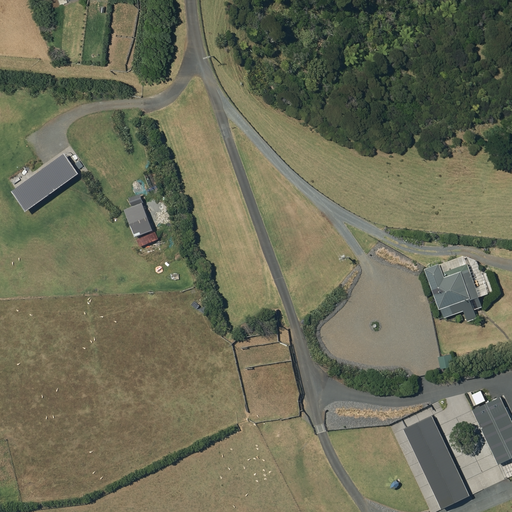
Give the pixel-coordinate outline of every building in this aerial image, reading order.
[(28,211),(80,174),(65,154),(59,158),(13,191),(28,211)] [(140,193),(128,198),(132,208),(144,203),(140,193)] [(148,216),(129,224),(139,248),(158,240),(155,231),(153,231),(148,216)] [(441,263),(426,268),(440,308),(441,307),(444,317),(464,311),(468,321),(477,318),(474,309),(483,306),(468,263),(444,272),(441,263)] [(376,276),(343,297),(362,326),(373,319),(389,344),(407,333),(398,318),(403,315),(394,302),(386,307),(374,289),(382,284),(376,276)] [(423,363),(424,372),(454,367),(452,354),(438,356),(439,361),(423,363)] [(511,409),(506,397),(476,411),(498,461),(511,454),(511,409)] [(470,494),(434,416),(405,429),(442,508),(470,494)]
